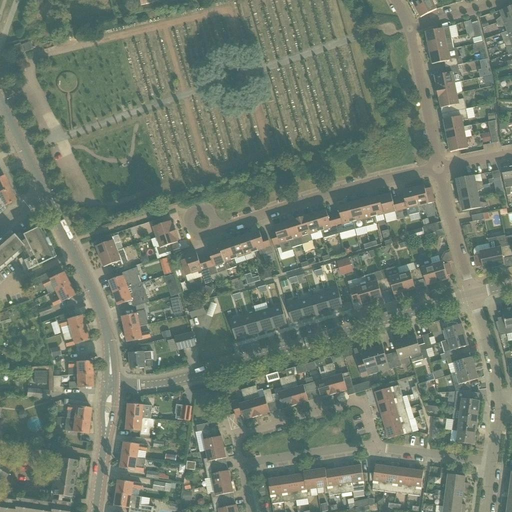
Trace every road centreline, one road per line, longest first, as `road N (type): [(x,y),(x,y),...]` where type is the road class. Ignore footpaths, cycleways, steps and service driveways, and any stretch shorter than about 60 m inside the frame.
road 1 (tertiary): [(111,384),(152,386),(477,295)]
road 2 (residential): [(211,231),(437,167)]
road 3 (residential): [(245,467),(233,435),(362,400),(376,446)]
road 4 (secondary): [(111,384),(102,307),(42,192)]
road 5 (residential): [(437,167),(409,28)]
road 6 (residential): [(477,295),(437,167)]
road 7 (residential): [(245,467),(376,446)]
road 8 (unclassified): [(498,413),(477,295)]
